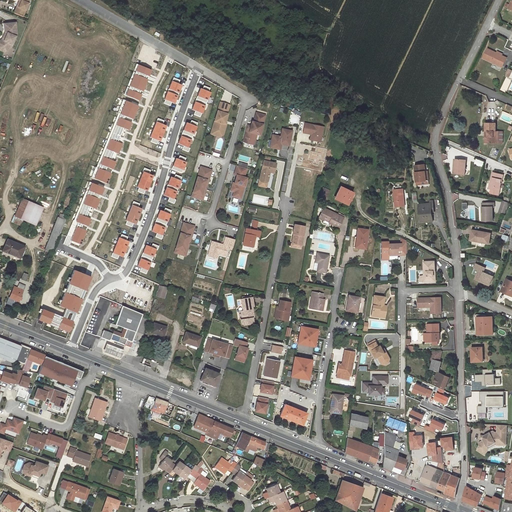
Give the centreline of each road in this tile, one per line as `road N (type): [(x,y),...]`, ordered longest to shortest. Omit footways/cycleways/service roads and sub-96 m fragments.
road 1 (unknown): [(22,333),(120,102)]
road 2 (unknown): [(87,257),(158,83),(144,35)]
road 3 (residential): [(110,279),(128,268),(142,236),(199,68)]
road 4 (unclassified): [(459,78),(434,139),(458,292)]
road 5 (residential): [(242,421),(286,205)]
road 6 (unclassified): [(458,292),(465,474),(458,508)]
road 7 (residential): [(199,68),(246,96),(208,227)]
road 8 (residential): [(320,452),(318,401),(337,272)]
road 9 (primary): [(458,508),(320,452)]
road 10 (residential): [(80,0),(199,68)]
road 11 (residential): [(98,364),(64,427),(9,409)]
